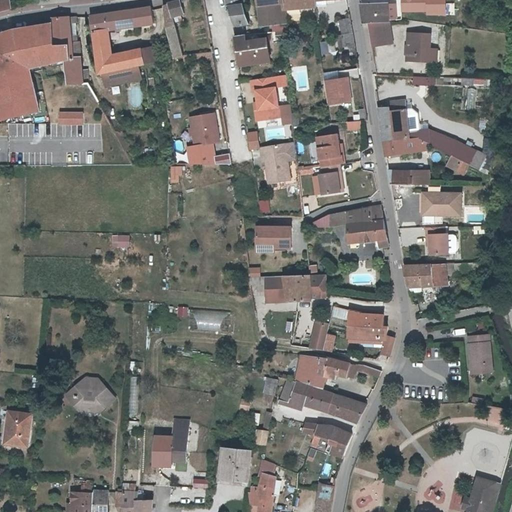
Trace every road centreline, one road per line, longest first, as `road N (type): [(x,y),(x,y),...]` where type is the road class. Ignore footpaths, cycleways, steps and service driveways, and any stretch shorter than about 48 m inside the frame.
road 1 (residential): [(355,0),(410,324),(344,468),(336,511)]
road 2 (residential): [(0,22),(154,0)]
